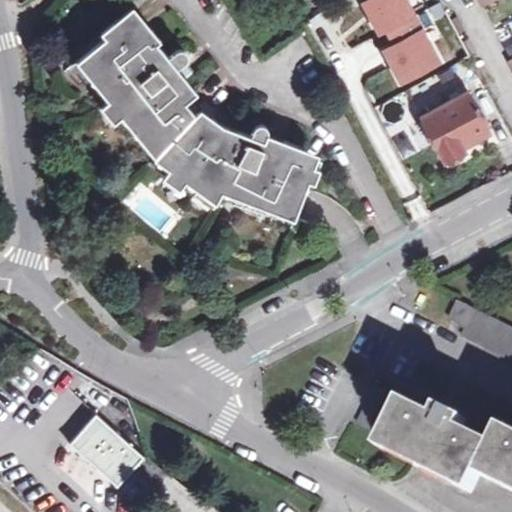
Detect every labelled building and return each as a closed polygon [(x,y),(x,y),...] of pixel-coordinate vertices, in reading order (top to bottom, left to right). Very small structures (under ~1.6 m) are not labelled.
[(440,61),(406,0),(372,0),(365,4),(381,33),(388,29),(396,45),(386,50),(402,81),(440,61)] [(123,22),(136,13),(131,7),(118,16),(123,22)] [(436,13),(460,59),(468,55),(444,9),(436,13)] [(123,22),(118,16),(101,31),(106,36),(84,55),(95,68),(90,72),(112,98),(116,95),(126,108),(122,112),(142,135),(148,129),(162,146),(158,152),(171,163),(168,168),(185,181),(189,175),(217,196),(222,189),(242,198),(241,201),(272,214),(278,199),(298,207),(309,180),(312,181),(320,161),(285,145),(268,138),(271,131),(270,127),(261,122),(257,123),(253,131),(241,125),(238,130),(223,123),(210,115),(213,110),(202,102),(194,91),(198,88),(186,74),(178,63),(184,58),(187,52),(181,45),(176,45),(168,51),(136,13),(123,22)] [(178,63),(186,74),(193,68),(184,58),(178,63)] [(471,139),(490,130),(469,91),(421,116),(449,167),(477,150),(471,139)] [(268,138),(285,145),(288,139),(271,131),(268,138)] [(278,199),(272,214),(292,222),(298,207),(278,199)] [(511,326),(460,301),(452,320),(470,329),(466,338),(511,360),(511,326)] [(511,428),(501,423),(493,439),(461,424),(464,416),(438,403),(434,411),(377,383),(356,426),(380,437),(378,442),(470,487),(479,469),(511,484),(511,428)] [(72,440),(118,482),(144,453),(97,412),(72,440)]
